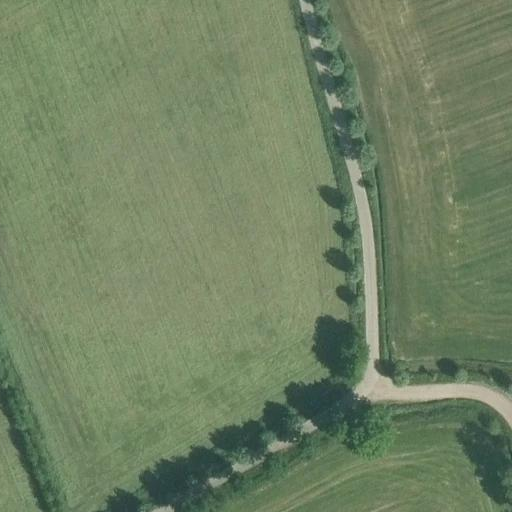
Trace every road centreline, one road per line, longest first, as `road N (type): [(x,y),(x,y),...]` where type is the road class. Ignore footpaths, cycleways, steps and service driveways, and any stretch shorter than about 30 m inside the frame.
road 1 (unclassified): [(161,511),(373,386),(362,211),(304,0)]
road 2 (track): [(511,413),(475,389),(373,386)]
